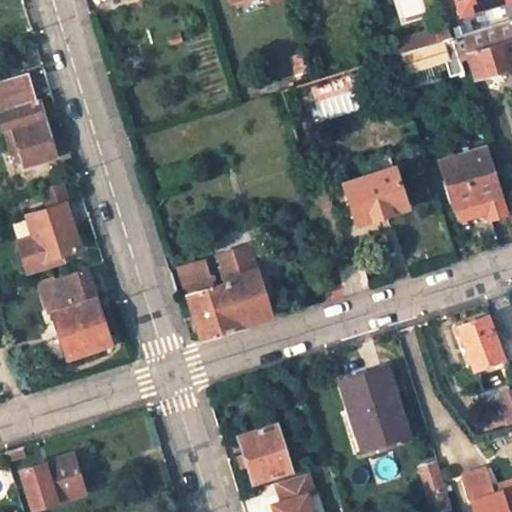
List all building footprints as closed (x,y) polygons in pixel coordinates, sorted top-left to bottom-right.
[(455,0),(459,12),(497,0),(455,0)] [(459,60),(467,58),(473,75),(511,63),(511,53),(509,45),(511,43),(511,20),(511,17),(451,36),(459,60)] [(447,23),(379,45),(383,57),(392,55),(451,36),(447,23)] [(398,73),(442,60),(447,75),(462,71),(459,60),(451,36),(392,55),(398,73)] [(0,110),(31,101),(23,76),(0,83),(0,110)] [(0,110),(0,121),(4,135),(12,133),(23,166),(55,156),(37,99),(31,101),(0,110)] [(14,169),(23,166),(12,133),(4,135),(14,169)] [(484,148),(439,161),(458,220),(490,210),(492,218),(504,214),(484,148)] [(186,161),(157,170),(161,184),(191,176),(186,161)] [(391,167),(342,182),(355,223),(404,207),(391,167)] [(327,243),(341,239),(323,183),(310,187),(327,243)] [(64,204),(26,215),(39,260),(78,248),(64,204)] [(213,284),(186,293),(201,337),(241,325),(240,323),(235,307),(266,297),(257,269),(257,270),(248,243),(217,252),(225,281),(213,284)] [(205,258),(178,266),(186,293),(213,284),(205,258)] [(359,262),(335,269),(338,279),(343,293),(367,286),(359,262)] [(66,357),(109,342),(85,269),(53,279),(63,307),(51,311),(66,357)] [(47,312),(51,311),(63,307),(53,279),(52,276),(38,280),(47,312)] [(321,284),(325,299),(343,293),(338,279),(321,284)] [(271,313),(266,297),(235,307),(240,323),(271,313)] [(486,316),(459,327),(476,369),(503,358),(486,316)] [(385,367),(340,381),(360,448),(406,434),(385,367)] [(499,424),(511,419),(511,381),(486,390),(499,424)] [(276,425),(238,436),(252,481),(289,470),(276,425)] [(6,462),(38,452),(35,441),(3,451),(6,462)] [(70,455),(20,471),(30,508),(82,492),(70,455)] [(437,511),(447,509),(434,462),(419,467),(431,511),(437,511)] [(464,476),(474,511),(511,511),(511,479),(498,484),(500,491),(491,493),(484,469),(464,476)] [(309,471),(275,481),(281,500),(272,503),(274,511),(312,511),(306,494),(315,491),(309,471)]
